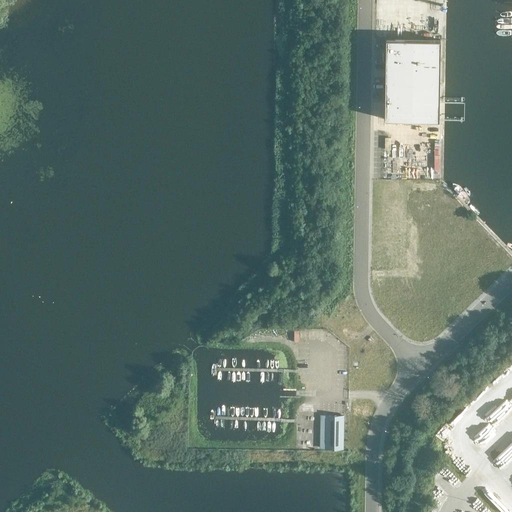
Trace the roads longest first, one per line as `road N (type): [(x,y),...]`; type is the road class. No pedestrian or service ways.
road 1 (unclassified): [(407,364),(368,313),(360,277),(365,0)]
road 2 (unclassified): [(373,511),(375,422),(407,364)]
road 3 (unclassified): [(407,364),(466,326),(511,282)]
